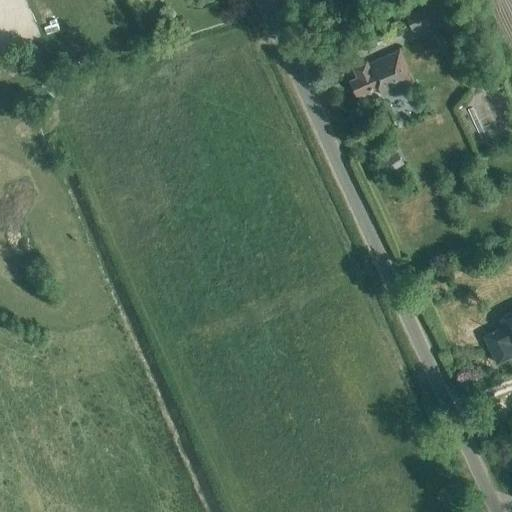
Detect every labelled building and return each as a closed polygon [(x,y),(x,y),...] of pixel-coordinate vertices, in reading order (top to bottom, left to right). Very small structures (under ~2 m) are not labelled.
[(438,0),(422,8),(430,23),(451,13),(445,0),(438,0)] [(430,24),(430,23),(422,8),(404,17),(412,32),(430,24)] [(463,77),(487,66),(472,32),(449,44),(463,77)] [(361,52),(377,45),(371,33),(356,40),(361,52)] [(414,83),(399,50),(367,65),(366,61),(352,68),(356,78),(350,81),(357,97),(378,88),(382,97),(414,83)] [(487,66),(463,77),(470,93),(501,78),(494,62),(487,66)] [(378,152),(391,171),(405,162),(392,142),(378,152)] [(485,337),(497,364),(511,357),(511,310),(505,314),(510,325),(485,337)]
